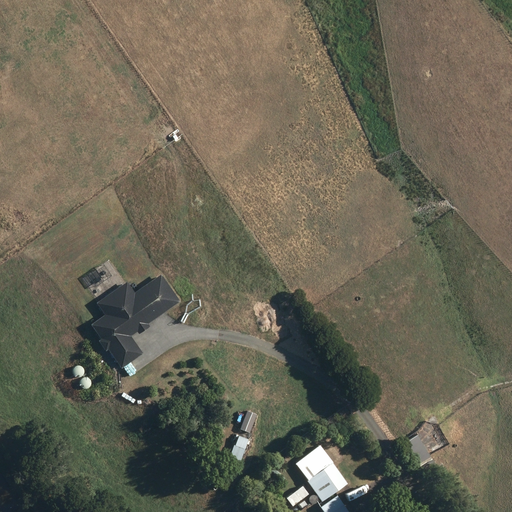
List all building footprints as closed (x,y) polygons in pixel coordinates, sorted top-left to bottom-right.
[(180,301),(161,273),(135,291),(127,281),(96,302),(105,314),(91,324),(121,368),(143,353),(131,335),(180,301)] [(79,361),(68,368),(83,392),(95,384),(79,361)] [(239,432),(232,455),(241,458),(248,435),(239,432)] [(405,442),(420,468),(421,467),(426,475),(437,468),(421,442),(420,442),(416,435),(405,442)] [(320,446),(296,463),(307,480),(322,501),(346,483),(320,446)] [(222,482),(210,472),(203,480),(215,490),(222,482)] [(301,484),(286,497),(293,505),(308,492),(301,484)] [(347,511),(337,496),(321,506),(324,511),(347,511)]
